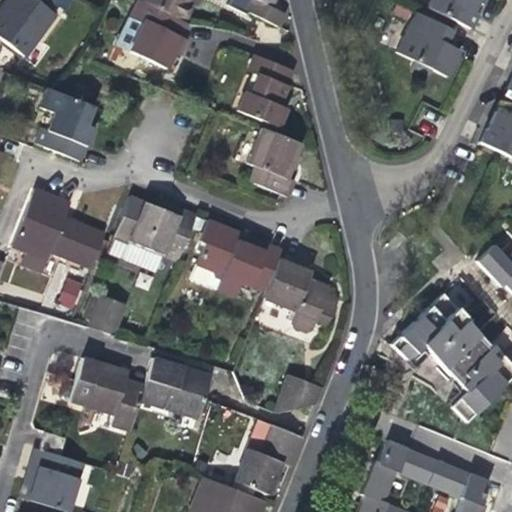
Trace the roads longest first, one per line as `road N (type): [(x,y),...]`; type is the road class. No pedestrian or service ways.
road 1 (residential): [(0,237),(31,165),(87,183),(138,162),(277,216),(357,197)]
road 2 (residential): [(357,197),(365,321),(291,511)]
road 3 (residential): [(511,18),(443,156),(390,189),(357,197)]
road 4 (residential): [(100,341),(47,325),(0,476)]
road 5 (residential): [(298,0),(357,197)]
